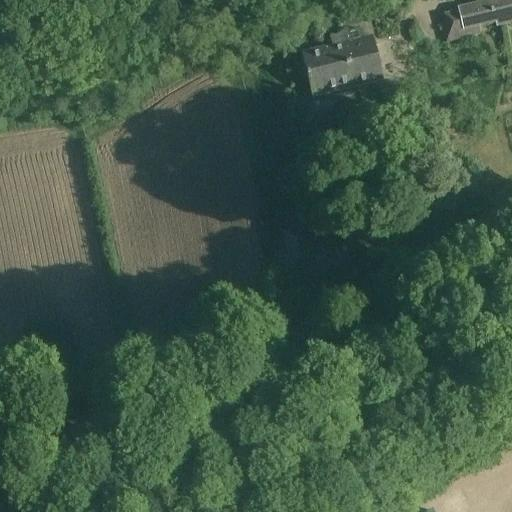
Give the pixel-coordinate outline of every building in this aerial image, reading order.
[(445,24),(441,25),(447,45),(478,36),(476,29),(496,25),(496,29),(511,25),(511,0),(487,0),(487,1),(457,9),(458,12),(443,16),(445,24)] [(332,47),(301,55),(313,100),(382,82),(371,38),(363,41),(360,31),(330,39),(332,47)] [(417,125),(438,120),(434,106),(413,111),(417,125)] [(481,207),(465,211),(473,240),(510,230),(502,199),(480,205),(481,207)] [(287,259),(282,260),(286,278),(309,273),(306,256),(311,255),(306,231),(292,235),(296,257),(287,259)] [(457,334),(433,351),(444,367),(469,350),(457,334)]
